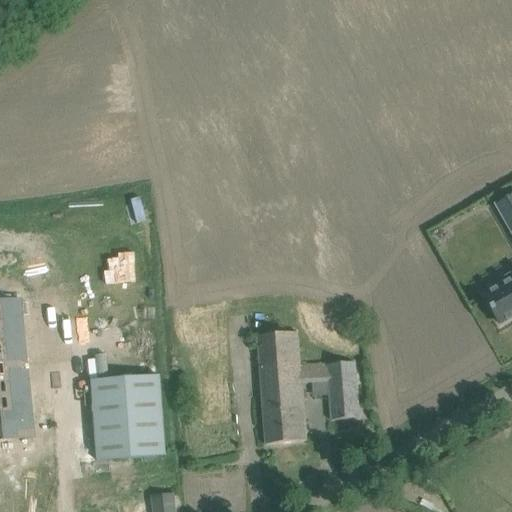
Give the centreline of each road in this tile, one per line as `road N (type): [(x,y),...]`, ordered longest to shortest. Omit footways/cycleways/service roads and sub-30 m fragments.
road 1 (unclassified): [(313,511),(511,396)]
road 2 (unknown): [(62,511),(78,392)]
